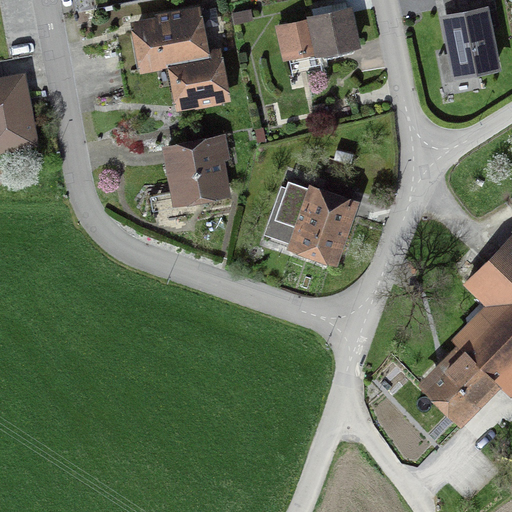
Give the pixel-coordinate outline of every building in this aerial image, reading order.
[(447,0),(451,17),(444,18),(456,75),(494,67),(482,11),(489,10),(486,0),(447,0)] [(355,46),(347,10),(310,18),(311,21),(279,28),(285,58),(317,51),(318,54),(319,53),(355,46)] [(157,21),(157,24),(135,28),(139,53),(156,50),(159,66),(171,64),(203,58),(195,14),(157,21)] [(223,98),(215,56),(203,58),(171,64),(179,105),(209,99),(209,100),(223,98)] [(0,148),(31,143),(19,79),(0,82),(0,148)] [(211,161),(207,142),(166,149),(174,196),(193,193),(194,199),(224,193),(218,160),(211,161)] [(293,246),(331,259),(350,204),(298,185),(287,215),(302,220),(293,246)] [(511,235),(465,283),(487,304),(467,323),(475,331),(460,345),(464,350),(493,378),(509,394),(511,391),(511,235)] [(458,414),(493,378),(464,350),(429,385),(458,414)]
